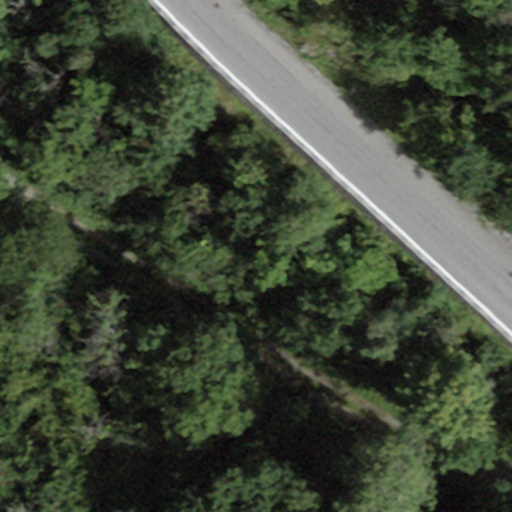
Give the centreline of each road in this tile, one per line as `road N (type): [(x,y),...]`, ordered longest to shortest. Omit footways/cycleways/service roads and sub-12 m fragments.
road 1 (track): [(511,484),(309,377),(0,171)]
road 2 (residential): [(511,296),(311,116),(200,0)]
